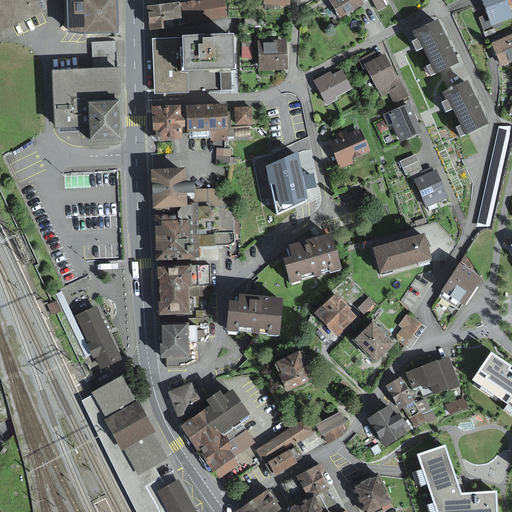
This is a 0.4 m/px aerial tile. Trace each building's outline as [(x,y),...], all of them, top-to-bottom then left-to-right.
[(34,0),(0,0),(0,29),(40,10),(34,0)] [(118,37),(116,0),(67,0),(69,39),(118,37)] [(222,0),(212,0),(177,6),(179,22),(179,24),(226,16),(222,0)] [(356,0),(336,0),(326,6),(336,23),(361,8),(356,0)] [(505,0),(480,0),(489,22),(511,14),(505,0)] [(177,4),(148,8),(150,29),(172,26),(171,23),(179,22),(177,6),(177,4)] [(438,23),(413,35),(433,79),(459,67),(438,23)] [(511,32),(493,40),(503,65),(511,61),(511,32)] [(154,38),(156,94),(191,92),(190,76),(236,75),(235,33),(154,38)] [(281,47),(261,48),(262,70),(282,69),(281,47)] [(384,53),(364,62),(377,89),(397,81),(384,53)] [(342,70),(314,83),(324,104),(352,91),(342,70)] [(121,107),(119,71),(52,74),(55,131),(87,129),(88,147),(122,145),(120,107),(121,107)] [(469,84),(445,96),(464,135),(488,123),(469,84)] [(188,116),(183,116),(182,107),(152,109),(154,138),(179,137),(179,129),(183,129),(184,131),(209,130),(210,140),(231,139),(230,123),(224,123),(223,105),(188,108),(188,116)] [(410,106),(390,116),(403,143),(423,134),(410,106)] [(250,108),(235,109),(236,124),(251,123),(250,108)] [(499,128),(477,228),(490,227),(511,127),(499,128)] [(363,132),(333,144),(343,168),(373,156),(363,132)] [(231,150),(216,149),(216,164),(229,165),(231,150)] [(295,154),(266,167),(276,216),(305,202),(302,189),(314,187),(311,175),(305,177),(300,177),(295,154)] [(182,171),(153,172),(155,208),(160,213),(177,212),(176,204),(185,204),(221,203),(221,189),(191,190),(192,187),(191,185),(189,183),(182,183),(182,171)] [(440,173),(418,181),(429,210),(451,202),(440,173)] [(177,217),(157,217),(158,259),(198,258),(198,246),(234,245),(234,235),(240,234),(239,202),(221,203),(185,204),(178,213),(177,217)] [(292,258),(284,261),(289,280),(338,266),(329,235),(295,245),(289,247),(292,258)] [(419,236),(373,249),(379,274),(426,262),(419,236)] [(210,265),(158,267),(160,314),(188,313),(187,297),(192,297),(211,296),(210,265)] [(440,296),(462,309),(480,282),(459,270),(440,296)] [(62,291),(55,294),(86,358),(92,355),(62,291)] [(244,297),(239,297),(238,308),(229,307),(228,330),(277,333),(280,300),(244,297)] [(333,297),(310,316),(329,339),(352,320),(333,297)] [(368,298),(359,308),(366,316),(376,306),(368,298)] [(122,359),(97,306),(75,316),(101,370),(122,359)] [(174,325),(161,325),(161,357),(167,357),(167,368),(187,367),(198,361),(197,341),(209,342),(208,318),(192,318),(192,325),(174,325)] [(408,320),(397,335),(398,341),(405,346),(419,326),(408,320)] [(349,343),(370,367),(392,349),(371,324),(349,343)] [(302,352),(274,365),(286,390),(309,379),(305,371),(307,370),(310,368),(302,352)] [(445,356),(403,374),(415,402),(457,384),(445,356)] [(511,368),(498,358),(479,385),(511,408),(511,368)] [(136,399),(122,376),(94,391),(95,393),(131,457),(136,466),(140,473),(155,465),(168,457),(153,431),(156,429),(138,398),(136,399)] [(414,427),(425,422),(399,378),(388,385),(392,392),(414,427)] [(169,393),(180,419),(181,418),(184,420),(191,415),(191,414),(192,414),(191,412),(199,409),(197,403),(202,401),(199,391),(196,392),(193,392),(190,385),(169,393)] [(198,450),(214,470),(253,442),(243,427),(236,432),(231,425),(246,414),(231,392),(222,399),(220,395),(218,395),(213,397),(209,400),(209,403),(212,406),(194,419),(191,415),(184,420),(184,422),(186,425),(182,427),(198,450)] [(160,511),(157,506),(147,486),(162,478),(155,465),(140,473),(136,466),(131,457),(95,393),(81,401),(138,511),(160,511)] [(369,420),(384,446),(410,430),(405,422),(403,423),(398,416),(396,417),(394,418),(388,408),(369,420)] [(336,409),(314,420),(328,444),(349,431),(336,409)] [(305,420),(257,451),(264,462),(312,431),(305,420)] [(444,445),(416,454),(433,511),(497,511),(496,492),(460,492),(444,445)] [(272,475),(301,458),(294,447),(265,464),(272,475)] [(326,490),(327,489),(319,475),(325,472),(321,465),(304,474),(283,485),(294,506),(326,490)] [(157,506),(160,511),(194,511),(173,473),(162,478),(147,486),(157,506)] [(376,475),(352,487),(363,511),(369,511),(390,502),(376,475)] [(268,488),(238,510),(238,511),(271,511),(280,506),(268,488)] [(294,506),(291,508),(290,511),(331,511),(336,509),(326,490),(294,506)]
